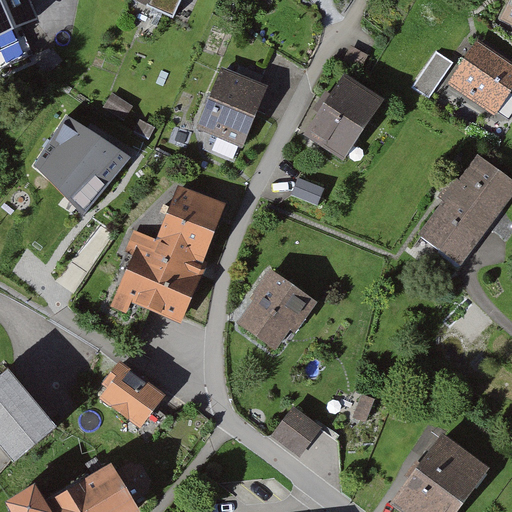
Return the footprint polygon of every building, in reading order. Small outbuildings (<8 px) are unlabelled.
[(0,0),(0,37),(22,28),(34,23),(23,0),(0,0)] [(125,0),(155,12),(160,0),(125,0)] [(511,4),(502,25),(511,30),(511,4)] [(0,77),(37,62),(22,28),(0,37),(0,77)] [(511,96),(511,67),(477,45),(448,88),(496,120),(511,96)] [(344,64),(360,74),(369,59),(353,49),(344,64)] [(156,57),(137,50),(128,74),(147,81),(156,57)] [(436,55),(419,88),(435,96),(451,62),(436,55)] [(242,150),(268,91),(221,71),(196,130),(242,150)] [(302,136),(340,162),(380,103),(342,77),(302,136)] [(67,117),(33,170),(57,194),(83,222),(133,158),(67,117)] [(418,239),(460,270),(511,201),(511,184),(478,160),(418,239)] [(292,199),(318,209),(325,192),(299,182),(292,199)] [(224,209),(177,188),(155,240),(138,232),(129,252),(135,255),(111,309),(127,315),(132,304),(180,325),(206,266),(200,264),(224,209)] [(42,227),(14,204),(0,221),(0,257),(10,265),(42,227)] [(290,336),(312,308),(269,275),(252,296),(256,300),(236,326),(271,352),(286,333),(290,336)] [(107,391),(100,399),(140,432),(158,410),(166,400),(119,362),(100,385),(107,391)] [(51,429),(1,369),(0,369),(0,451),(10,463),(51,429)] [(351,419),(368,426),(378,403),(361,395),(351,419)] [(174,423),(158,410),(140,432),(136,437),(152,450),(174,423)] [(274,438),(301,458),(321,430),(295,411),(274,438)] [(399,511),(457,511),(487,471),(440,437),(391,505),(399,511)] [(133,511),(106,464),(45,500),(34,481),(0,501),(6,511),(133,511)]
